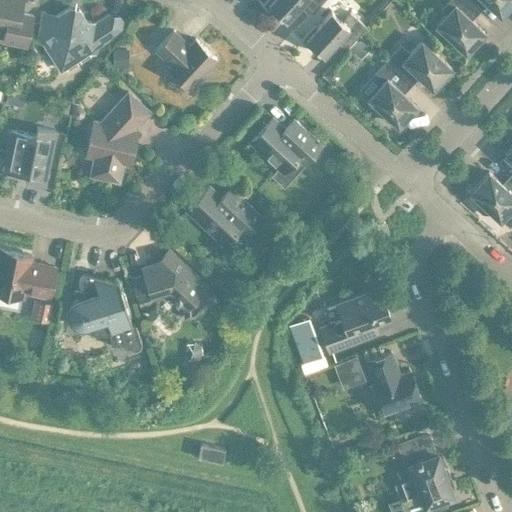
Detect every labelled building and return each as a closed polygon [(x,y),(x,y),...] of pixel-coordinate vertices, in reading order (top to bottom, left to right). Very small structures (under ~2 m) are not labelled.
[(0,0),(0,28),(4,29),(2,41),(25,46),(32,16),(19,13),(22,0),(0,0)] [(255,0),(282,24),(301,3),(310,11),(320,0),(265,0),(262,4),(257,0),(255,0)] [(466,0),(448,0),(453,5),(435,24),(465,52),(483,32),(467,17),(475,8),(466,0)] [(511,0),(466,0),(475,8),(482,0),(483,0),(500,15),(511,1),(511,0)] [(36,42),(43,43),(60,69),(67,71),(94,54),(96,43),(99,44),(107,39),(120,22),(117,18),(106,16),(94,23),(85,22),(78,10),(68,8),(54,17),(43,15),(43,13),(42,12),(36,42)] [(294,33),(293,34),(319,59),(339,37),(348,46),(365,27),(349,12),(341,21),(330,11),(316,27),(313,25),(300,39),(294,33)] [(172,30),(154,49),(170,64),(167,68),(191,90),(206,74),(203,72),(216,58),(194,39),(188,45),(172,30)] [(358,40),(350,49),(361,60),(369,51),(358,40)] [(385,61),(407,81),(415,73),(432,88),(450,68),(420,40),(409,53),(400,45),(385,61)] [(399,90),(407,81),(385,61),(370,77),(379,85),(367,98),(397,125),(416,105),(399,90)] [(92,175),(117,181),(122,163),(129,164),(133,144),(128,143),(131,129),(148,111),(127,92),(99,122),(93,121),(85,154),(96,157),(92,175)] [(303,163),(320,144),(292,118),(282,128),(271,118),(249,141),(278,167),(271,175),(284,187),(304,165),(303,163)] [(26,174),(24,182),(43,186),(55,131),(36,127),(34,135),(10,130),(2,169),(26,174)] [(511,145),(503,155),(511,162),(511,145)] [(511,178),(504,187),(487,172),(469,192),(477,200),(476,205),(477,209),(481,213),(486,214),(490,212),(499,220),(511,207),(511,178)] [(243,235),(260,216),(228,186),(219,196),(207,186),(186,210),(222,243),(236,229),(243,235)] [(31,255),(0,248),(0,292),(22,297),(23,291),(48,297),(55,267),(29,262),(31,255)] [(206,286),(168,251),(162,258),(161,258),(163,264),(156,266),(156,264),(140,269),(142,276),(130,279),(140,310),(153,306),(150,296),(157,294),(157,292),(169,288),(177,295),(173,300),(175,302),(176,301),(184,308),(181,311),(182,312),(183,310),(184,318),(194,321),(212,302),(201,291),(206,286)] [(77,281),(77,282),(77,284),(77,285),(78,286),(79,287),(80,289),(81,289),(82,290),(83,291),(82,297),(75,300),(72,301),(71,303),(69,305),(68,307),(67,309),(66,312),(66,314),(67,317),(68,319),(69,321),(70,323),(72,325),(74,326),(77,327),(77,329),(76,329),(75,330),(93,334),(94,332),(107,328),(113,346),(136,352),(137,352),(139,351),(140,350),(141,349),(141,347),(141,346),(135,328),(132,329),(129,319),(131,319),(124,299),(123,300),(117,281),(87,275),(86,274),(84,274),(83,275),(82,275),(80,276),(79,277),(78,278),(78,279),(77,281)] [(389,315),(378,287),(335,303),(341,319),(319,327),(328,352),(361,339),(357,327),(389,315)] [(293,363),(308,362),(307,349),(292,351),(293,363)] [(379,414),(420,399),(409,371),(398,375),(390,352),(366,360),(375,384),(369,386),(379,414)] [(402,511),(424,511),(444,505),(442,499),(452,495),(436,453),(420,459),(420,458),(415,459),(408,440),(397,444),(403,461),(406,460),(412,476),(399,481),(405,497),(398,499),(402,511)] [(224,448),(199,443),(196,457),(221,462),(224,448)]
